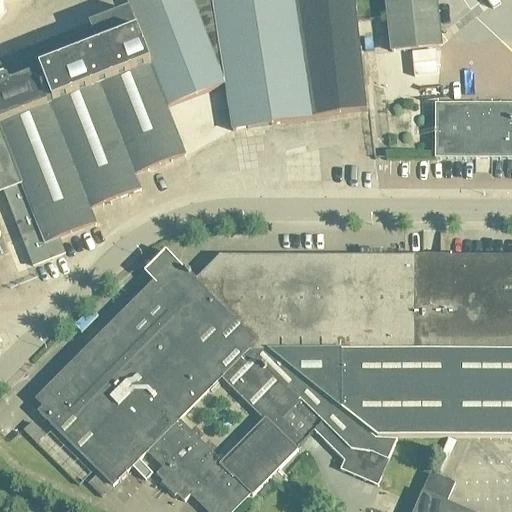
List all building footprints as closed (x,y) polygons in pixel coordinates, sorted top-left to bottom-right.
[(185,157),(161,94),(163,94),(168,107),(225,85),(232,131),(367,110),(355,0),(134,0),(128,2),(159,80),(156,81),(129,11),(70,34),(72,40),(69,41),(67,36),(0,61),(0,131),(21,185),(4,192),(33,267),(65,254),(59,239),(96,225),(90,210),(111,202),(140,191),(135,176),(185,157)] [(435,0),(386,0),(392,50),(393,50),(394,60),(380,61),(383,87),(417,83),(414,58),(411,58),(410,48),(440,45),(435,0)] [(511,159),(511,105),(435,105),(435,159),(439,160),(511,159)] [(83,231),(61,240),(66,255),(89,246),(83,231)] [(412,339),(411,260),(381,260),(381,256),(362,256),(362,260),(327,260),(221,260),(201,280),(260,338),(256,342),(341,411),(341,353),(359,353),(360,341),(412,339)] [(487,339),(487,260),(411,260),(412,339),(487,339)] [(511,338),(511,260),(487,260),(487,339),(511,338)] [(342,469),(377,485),(391,452),(376,438),(341,411),(256,342),(260,338),(201,280),(197,284),(190,276),(191,275),(188,271),(186,273),(183,270),(44,410),(40,413),(32,405),(31,406),(113,487),(119,481),(120,482),(127,475),(126,474),(148,452),(164,468),(157,475),(164,482),(165,481),(178,494),(177,495),(184,502),(192,495),(208,511),(232,511),(250,494),(253,497),(298,451),(295,449),(303,441),(301,440),(312,428),(346,461),(342,469)] [(511,338),(487,339),(412,339),(360,341),(359,353),(341,353),(341,411),(376,438),(391,452),(397,438),(511,438),(511,338)] [(468,511),(446,502),(454,484),(431,474),(423,492),(413,511),(468,511)]
